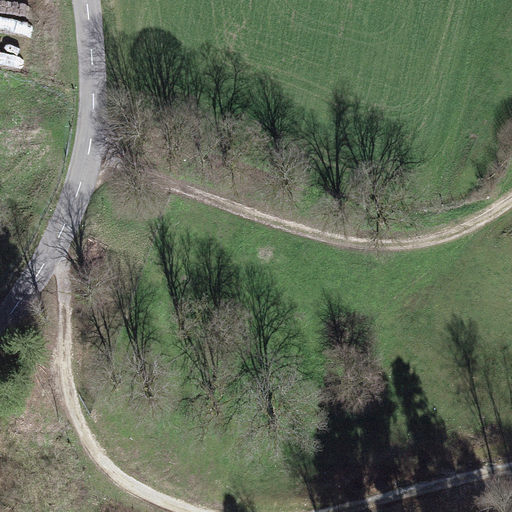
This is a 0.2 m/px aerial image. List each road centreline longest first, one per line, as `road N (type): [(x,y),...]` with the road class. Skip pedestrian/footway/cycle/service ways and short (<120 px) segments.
road 1 (track): [(85,165),(385,244),(474,228),(511,204)]
road 2 (secondary): [(86,0),(93,106),(85,165),(56,241),(0,326)]
road 3 (track): [(56,241),(80,425),(130,492),(171,511)]
road 4 (track): [(348,511),(511,464)]
